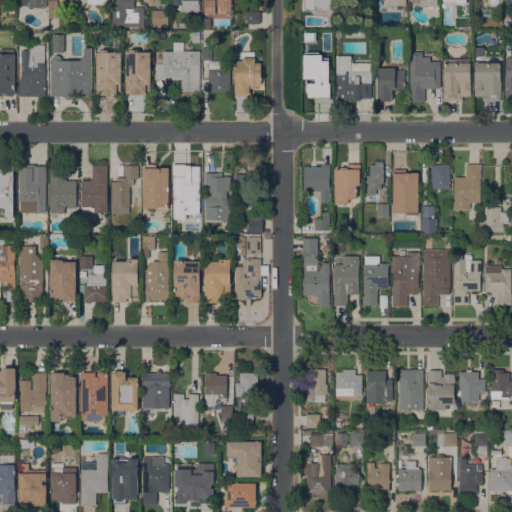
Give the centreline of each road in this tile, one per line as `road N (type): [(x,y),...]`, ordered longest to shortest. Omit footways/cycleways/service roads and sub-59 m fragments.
road 1 (residential): [(281,511),(276,0)]
road 2 (residential): [(0,335),(511,334)]
road 3 (residential): [(511,130),(0,131)]
